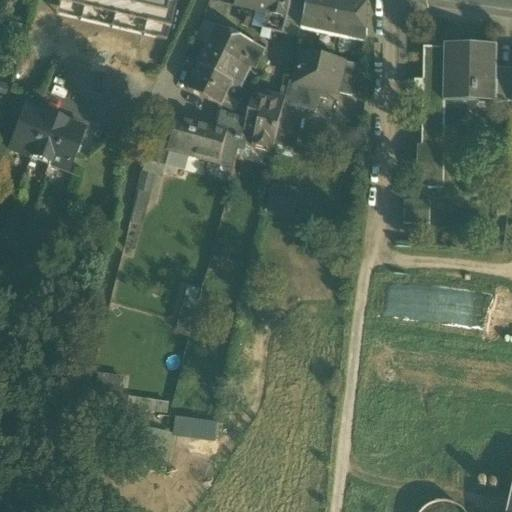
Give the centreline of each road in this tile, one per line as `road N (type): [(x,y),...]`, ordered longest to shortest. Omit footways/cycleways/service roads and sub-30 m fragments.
road 1 (residential): [(393,0),(384,145),(366,260)]
road 2 (track): [(366,260),(335,511)]
road 3 (residential): [(200,0),(140,152)]
